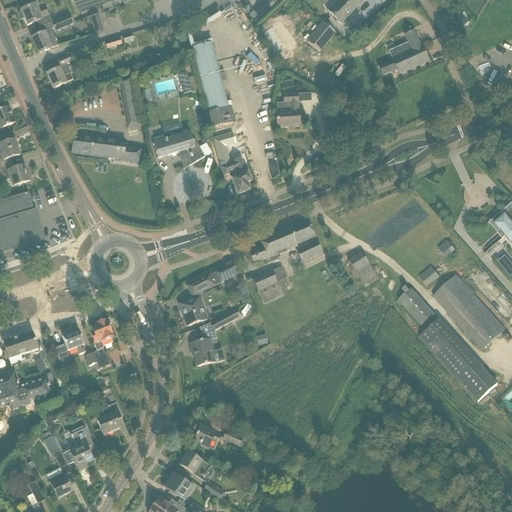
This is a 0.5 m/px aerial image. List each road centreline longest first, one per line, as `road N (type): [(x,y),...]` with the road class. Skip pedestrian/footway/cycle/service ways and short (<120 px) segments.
road 1 (tertiary): [(174,246),(379,167)]
road 2 (tertiary): [(107,511),(148,449),(161,405),(159,360),(142,317)]
road 3 (tertiary): [(88,211),(0,28)]
